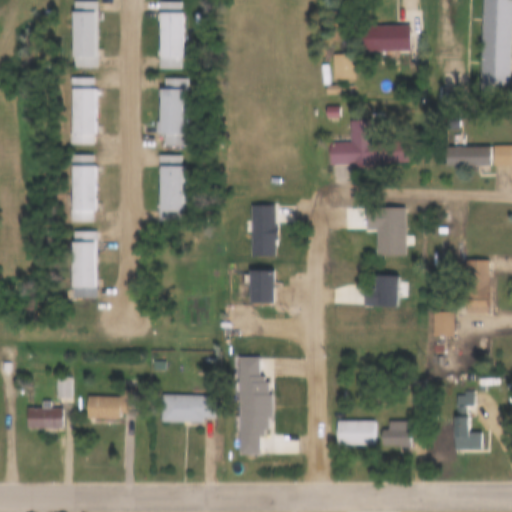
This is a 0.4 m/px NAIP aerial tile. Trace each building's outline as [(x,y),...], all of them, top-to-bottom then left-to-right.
[(59,0),(82,0),(82,56),(59,56),(59,0)] [(145,0),(166,0),(167,58),(145,58),(145,0)] [(465,75),(468,0),(497,0),(494,76),(465,75)] [(395,14),(395,40),(350,40),(349,15),(395,14)] [(407,25),(360,25),(360,51),(407,51),(407,25)] [(339,44),(339,69),(316,69),(316,44),(339,44)] [(352,53),(330,53),(330,78),(352,78),(352,53)] [(56,66),(78,66),(79,133),(56,133),(56,66)] [(149,66),(172,66),(172,133),(149,133),(149,66)] [(312,75),(323,75),(323,83),(312,83),(312,75)] [(93,77),(66,77),(66,144),(93,143),(93,77)] [(311,95),(323,95),(323,106),(311,106),(311,95)] [(335,131),(335,110),(355,109),(355,131),(391,131),(391,154),(314,154),(314,131),(335,131)] [(478,134),(499,134),(499,154),(478,154),(478,134)] [(473,135),(473,154),(430,154),(430,135),(473,135)] [(56,143),(78,143),(78,210),(56,210),(56,143)] [(144,144),(167,144),(168,211),(144,211),(144,144)] [(490,165),(490,146),(440,146),(440,165),(490,165)] [(67,221),(90,221),(89,155),(66,155),(67,221)] [(259,212),(262,212),(262,228),(259,228),(259,245),(237,245),(237,194),(259,194),(259,212)] [(390,244),(362,244),(362,218),(351,218),(351,197),(389,197),(390,244)] [(58,220),(81,220),(81,290),(58,290),(58,220)] [(450,250),(472,250),(472,300),(450,300),(450,250)] [(237,259),(259,259),(259,293),(237,293),(237,259)] [(382,265),(382,295),(349,295),(349,265),(382,265)] [(418,301),(438,301),(438,324),(418,324),(418,301)] [(428,335),(451,335),(451,311),(428,311),(428,335)] [(172,334),(180,334),(180,344),(172,344),(172,334)] [(244,365),(249,365),(250,372),(253,372),(253,384),(257,383),(257,406),(253,406),(253,418),(250,418),(250,425),(244,425),(244,443),(225,444),(224,346),(244,346),(244,365)] [(41,366),(57,366),(57,387),(41,387),(41,366)] [(69,378),(53,378),(53,398),(69,398),(69,378)] [(146,384),(201,384),(201,411),(146,411),(146,384)] [(72,385),(112,386),(111,401),(105,401),(104,407),(72,405),(72,385)] [(27,397),(27,390),(36,390),(36,397),(46,396),(46,417),(12,417),(12,397),(27,397)] [(212,422),(212,396),(158,395),(158,422),(212,422)] [(116,396),(83,396),(83,419),(116,419),(116,396)] [(439,407),(452,407),(452,421),(465,421),(465,438),(439,438),(439,407)] [(24,408),(24,429),(60,429),(60,408),(24,408)] [(322,410),(361,410),(361,434),(322,434),(322,410)] [(374,410),(394,410),(394,436),(368,436),(367,419),(374,419),(374,410)] [(451,417),(451,450),(481,450),(481,432),(468,432),(468,417),(451,417)] [(332,445),(371,445),(371,421),(332,421),(332,445)] [(408,421),(380,421),(380,449),(408,449),(408,421)]
